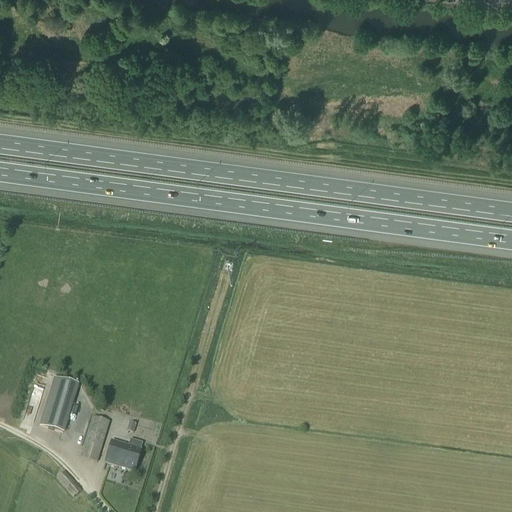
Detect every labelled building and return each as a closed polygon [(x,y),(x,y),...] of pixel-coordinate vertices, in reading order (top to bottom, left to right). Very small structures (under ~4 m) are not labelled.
[(77,386),(54,379),(39,426),(62,433),(77,386)] [(30,387),(26,395),(33,399),(37,390),(30,387)] [(109,423),(92,418),(80,458),(97,463),(109,423)] [(133,434),(136,425),(129,423),(127,432),(133,434)] [(128,447),(111,442),(105,464),(135,472),(141,450),(142,444),(130,440),(128,447)] [(73,498),(82,491),(64,471),(55,479),(73,498)]
